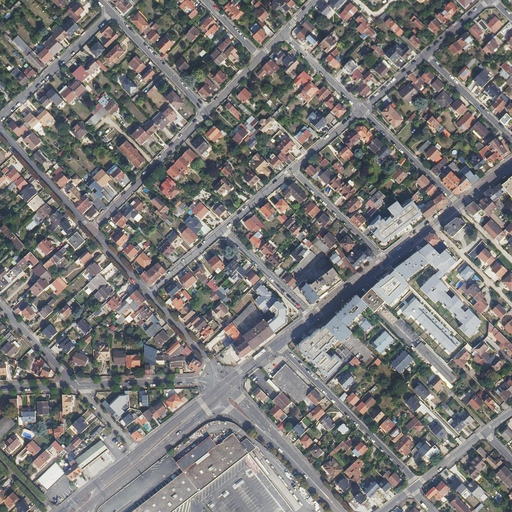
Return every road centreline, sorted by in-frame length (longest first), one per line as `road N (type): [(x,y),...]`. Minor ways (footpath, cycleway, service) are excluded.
road 1 (residential): [(278,343),(418,483)]
road 2 (residential): [(206,111),(92,232)]
road 3 (primary): [(80,511),(207,410)]
road 4 (residential): [(111,12),(0,119)]
road 5 (residential): [(0,129),(92,232)]
road 6 (residential): [(206,111),(111,12)]
road 7 (residential): [(459,203),(361,110)]
road 8 (residential): [(292,169),(385,261)]
road 9 (residential): [(313,316),(223,229)]
road 10 (residential): [(74,384),(195,381)]
road 11 (residential): [(511,139),(427,54)]
